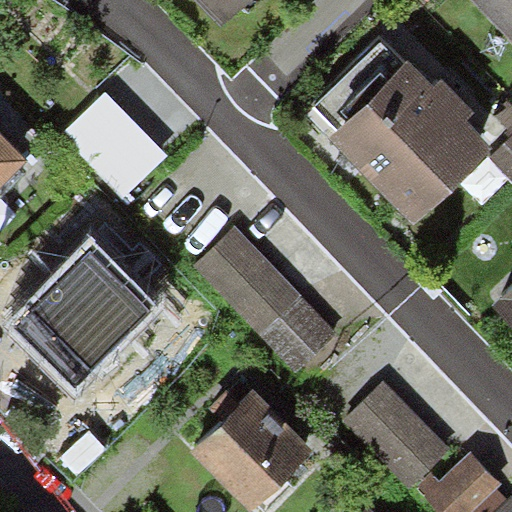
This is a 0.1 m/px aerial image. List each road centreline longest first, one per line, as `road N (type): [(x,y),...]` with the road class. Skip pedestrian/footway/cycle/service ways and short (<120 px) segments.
road 1 (residential): [(235,119),(511,405)]
road 2 (residential): [(116,0),(235,119)]
road 3 (residential): [(350,0),(235,119)]
